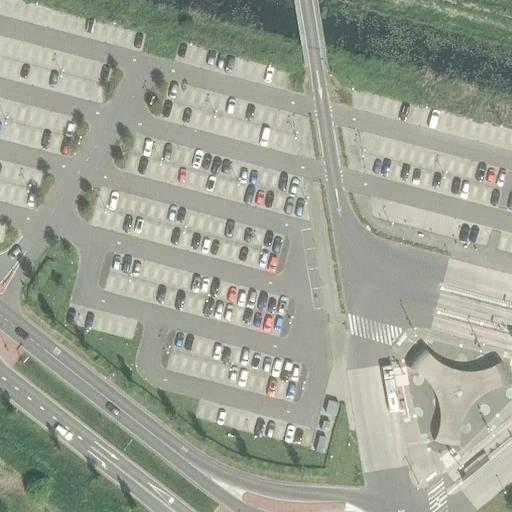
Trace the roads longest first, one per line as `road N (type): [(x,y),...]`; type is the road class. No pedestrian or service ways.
road 1 (primary): [(243,511),(0,322)]
road 2 (primary): [(0,369),(163,500)]
